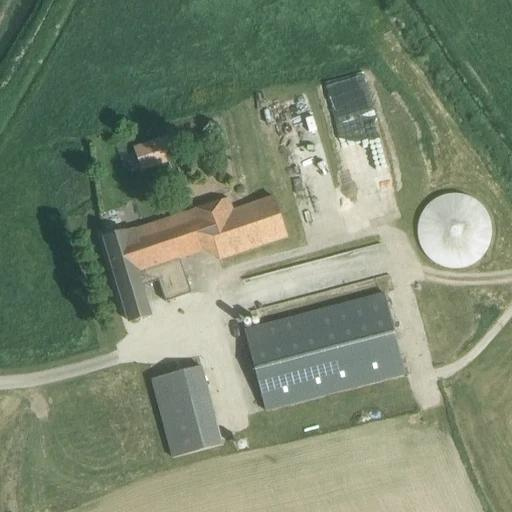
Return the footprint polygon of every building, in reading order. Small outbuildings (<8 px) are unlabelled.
[(163,135),(131,144),(138,169),(170,160),(163,135)] [(426,207),(422,214),(419,223),(418,233),(419,240),(423,250),(430,259),(439,265),(445,267),(456,269),(464,268),(473,265),(480,260),(486,253),(490,245),(492,237),(492,230),(491,221),(488,214),(483,207),(476,201),(468,196),(459,194),(450,194),(442,196),(433,201),(426,207)] [(220,260),(288,237),(275,197),(234,211),(230,198),(137,229),(127,232),(106,237),(130,322),(151,316),(143,287),(160,281),(167,302),(193,293),(181,258),(206,250),(215,246),(220,260)] [(246,330),(267,411),(406,375),(385,293),(246,330)] [(154,379),(174,458),(223,446),(202,366),(154,379)]
